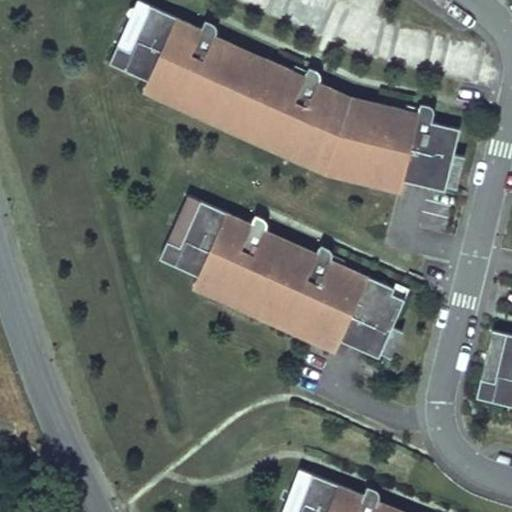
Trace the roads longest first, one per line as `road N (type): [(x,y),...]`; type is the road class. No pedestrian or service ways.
road 1 (residential): [(511,101),(440,421),(453,451),(474,469),(511,481)]
road 2 (tertiary): [(0,265),(61,440),(96,511)]
